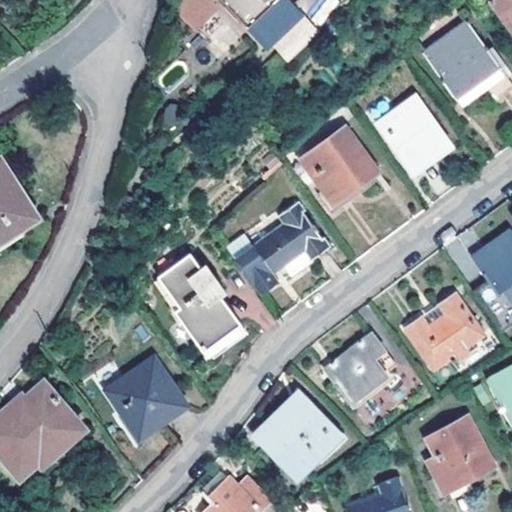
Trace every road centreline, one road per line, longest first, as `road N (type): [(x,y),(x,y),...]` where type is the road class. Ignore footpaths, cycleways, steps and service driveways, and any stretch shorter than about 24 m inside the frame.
road 1 (residential): [(138,511),(203,444),(276,346),(511,168)]
road 2 (residential): [(104,20),(110,94),(90,194),(65,257),(0,359)]
road 3 (residential): [(104,20),(0,95)]
